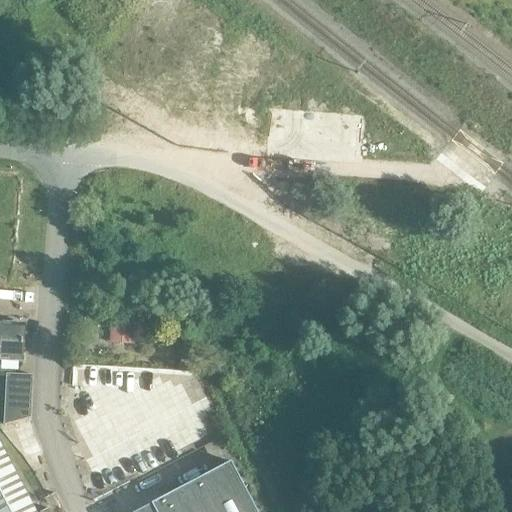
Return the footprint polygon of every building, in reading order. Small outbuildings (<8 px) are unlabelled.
[(76,326),(72,326),(71,342),(82,343),(84,322),(77,321),(76,326)] [(112,342),(131,344),(132,327),(113,326),(112,342)] [(0,330),(0,360),(23,362),(25,332),(21,331),(18,328),(14,328),(11,331),(0,330)] [(72,415),(109,417),(111,366),(73,365),(72,415)] [(7,373),(4,425),(13,423),(31,418),(34,375),(7,373)] [(24,421),(15,426),(17,430),(27,448),(36,443),(24,421)] [(0,511),(31,511),(0,450),(0,511)] [(257,511),(232,463),(137,511),(257,511)]
